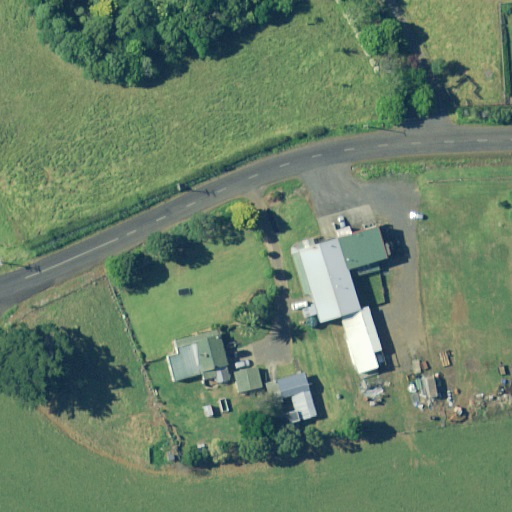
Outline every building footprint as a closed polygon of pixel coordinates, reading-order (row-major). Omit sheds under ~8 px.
[(349,267),(386,256),(380,239),(376,225),(334,238),(297,249),(319,321),(362,308),(349,267)] [(228,378),(215,330),(174,341),(176,352),(166,355),(173,380),(201,372),(203,379),(215,375),(217,382),(228,378)] [(262,385),(257,366),(233,372),(238,391),(262,385)] [(275,380),(264,384),(270,403),(281,400),(290,397),(294,409),(280,414),(283,424),(316,414),(303,372),(275,380)] [(436,375),(425,378),(429,396),(435,395),(440,394),(436,375)]
